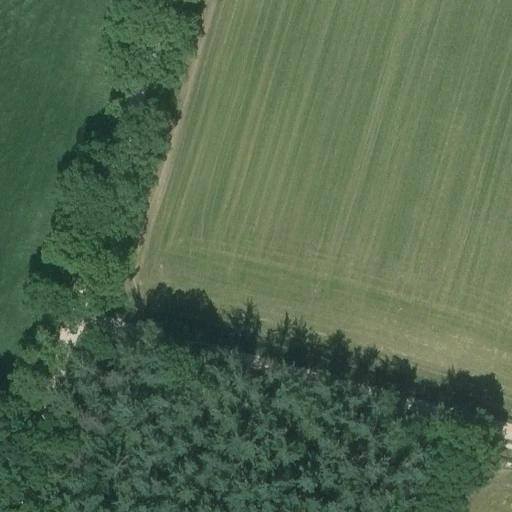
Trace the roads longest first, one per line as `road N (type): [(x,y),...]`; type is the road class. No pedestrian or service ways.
road 1 (track): [(511,435),(71,314)]
road 2 (track): [(71,314),(164,0)]
road 3 (track): [(29,511),(71,314)]
